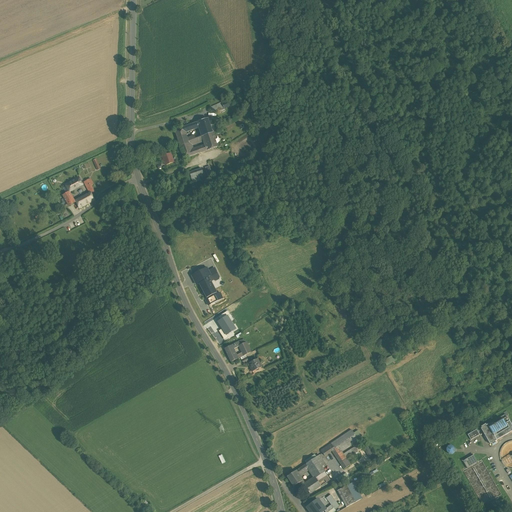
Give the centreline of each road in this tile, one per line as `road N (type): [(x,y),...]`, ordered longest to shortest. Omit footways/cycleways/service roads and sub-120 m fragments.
road 1 (secondary): [(281,511),(236,394),(178,289),(137,178)]
road 2 (secondary): [(137,178),(132,0)]
road 3 (unclassified): [(137,178),(0,256)]
road 4 (track): [(0,59),(131,7)]
